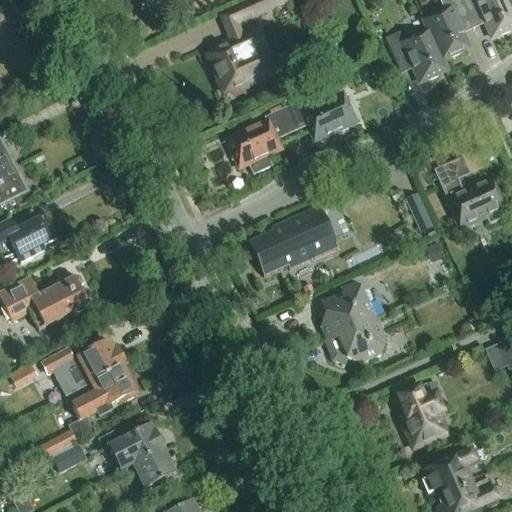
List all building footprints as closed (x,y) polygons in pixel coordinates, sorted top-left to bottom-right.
[(210,61),(224,93),(248,82),(247,80),(255,77),(257,81),(274,74),(258,37),(244,43),(237,28),(291,4),(289,0),(257,0),(217,18),(230,47),(219,52),(221,57),(210,61)] [(421,23),(426,33),(441,62),(445,61),(452,60),(458,57),(463,52),(468,50),(461,36),(472,31),(458,0),(452,0),(439,6),(442,13),(421,23)] [(458,0),(472,31),(484,26),(490,40),(495,38),(502,37),(508,34),(511,30),(511,15),(504,0),(458,0)] [(446,73),(441,62),(426,33),(406,42),(402,32),(383,41),(400,76),(412,71),(418,85),(423,83),(429,82),(436,79),(441,75),(446,73)] [(304,102),(284,111),(295,134),(306,129),(313,144),(354,126),(341,97),(309,112),(304,102)] [(274,143),(295,134),(284,111),(263,120),(265,125),(225,143),(238,171),(247,167),(252,178),(271,170),(266,158),(279,153),(274,143)] [(0,176),(10,171),(5,162),(10,160),(2,146),(0,146),(0,176)] [(469,177),(461,160),(432,174),(459,232),(485,220),(488,228),(503,221),(500,213),(504,211),(491,182),(462,195),(457,183),(469,177)] [(0,218),(0,219),(20,209),(15,199),(27,192),(20,180),(16,182),(10,171),(0,176),(0,218)] [(417,197),(405,202),(420,236),(432,231),(417,197)] [(247,245),(263,280),(287,269),(289,273),(290,272),(287,266),(310,255),(313,262),(338,251),(318,208),(278,226),(280,231),(273,234),(270,230),(271,234),(247,245)] [(58,242),(45,218),(14,234),(9,224),(0,229),(0,260),(5,269),(27,258),(32,260),(41,255),(42,250),(58,242)] [(438,246),(428,250),(434,264),(444,260),(438,246)] [(84,310),(87,308),(78,292),(82,287),(79,282),(74,282),(39,300),(29,282),(0,295),(0,301),(11,324),(29,315),(39,334),(71,317),(76,318),(83,314),(84,310)] [(316,295),(312,285),(304,289),(308,299),(316,295)] [(325,344),(375,321),(368,306),(373,303),(368,291),(351,286),(339,292),(341,297),(319,307),(324,318),(319,332),(325,344)] [(385,345),(375,321),(325,344),(323,345),(332,366),(349,368),(350,364),(364,366),(381,358),(385,345)] [(511,349),(509,343),(486,353),(495,375),(508,369),(510,374),(511,372),(511,349)] [(68,352),(41,366),(47,379),(53,376),(66,400),(91,386),(122,370),(124,368),(115,353),(111,355),(106,346),(88,356),(86,353),(77,359),(79,362),(74,364),(68,352)] [(15,376),(23,389),(42,377),(34,364),(15,376)] [(84,402),(71,409),(79,424),(94,416),(98,423),(112,415),(109,409),(116,405),(118,407),(134,399),(133,396),(135,395),(122,370),(91,386),(96,396),(84,402)] [(434,398),(439,395),(434,383),(425,387),(398,399),(402,410),(400,411),(405,423),(401,425),(407,438),(416,434),(420,444),(443,434),(436,418),(442,416),(434,398)] [(109,451),(120,474),(132,468),(161,453),(163,452),(161,449),(165,445),(160,437),(156,438),(154,434),(152,435),(148,427),(124,440),(120,432),(98,443),(103,454),(109,451)] [(79,446),(72,432),(39,450),(46,463),(79,446)] [(432,495),(434,500),(470,484),(464,470),(475,465),(470,453),(474,451),(470,442),(459,448),(463,457),(424,474),(427,482),(421,485),(427,497),(432,495)] [(82,456),(78,449),(52,463),(56,470),(60,477),(86,463),(82,456)] [(161,453),(132,468),(144,492),(162,483),(165,485),(173,481),(171,478),(173,477),(161,453)] [(493,493),(488,482),(484,485),(473,490),(470,484),(434,500),(439,511),(487,511),(499,507),(493,493)] [(14,484),(5,489),(12,503),(22,497),(14,484)] [(171,511),(166,501),(145,511),(195,511),(192,505),(177,511),(171,511)]
